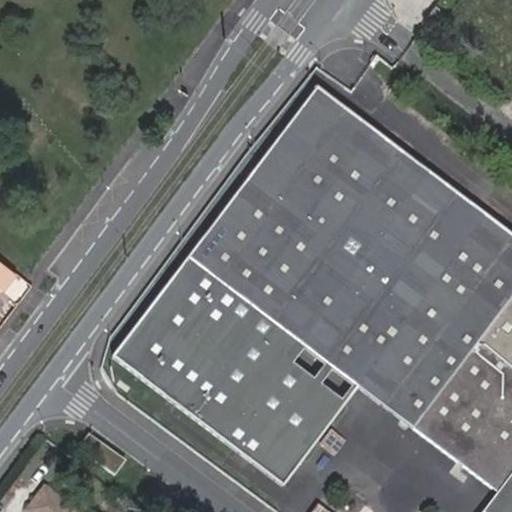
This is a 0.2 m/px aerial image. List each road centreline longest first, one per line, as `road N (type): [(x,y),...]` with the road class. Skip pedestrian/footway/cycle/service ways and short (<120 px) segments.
road 1 (tertiary): [(0,445),(340,0)]
road 2 (tertiary): [(273,0),(175,148),(0,382)]
